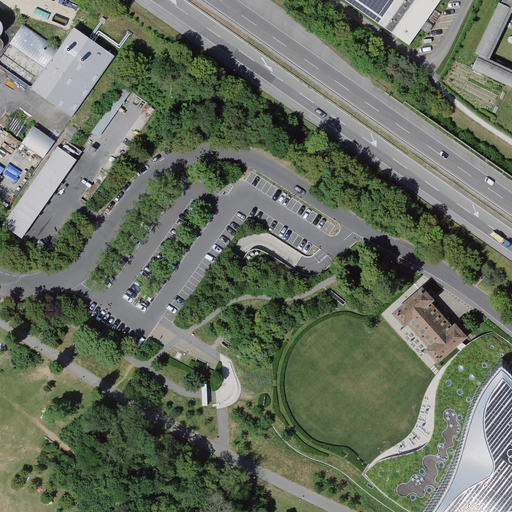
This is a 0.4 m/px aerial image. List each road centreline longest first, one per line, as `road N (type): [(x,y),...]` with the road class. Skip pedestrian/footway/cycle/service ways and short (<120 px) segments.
road 1 (unclassified): [(511,325),(466,287),(241,157),(205,154),(166,165),(69,278),(34,286),(0,281)]
road 2 (motorway): [(166,0),(511,242)]
road 3 (motorway): [(511,203),(221,0)]
